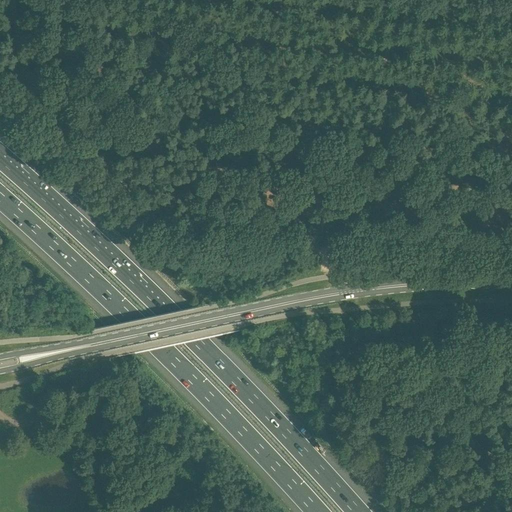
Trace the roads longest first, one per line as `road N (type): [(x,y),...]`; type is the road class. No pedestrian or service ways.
road 1 (motorway): [(359,511),(198,342),(0,153)]
road 2 (motorway): [(0,199),(181,367),(311,511)]
road 3 (secondary): [(511,282),(392,286),(232,315)]
road 4 (secondary): [(95,344),(232,315)]
